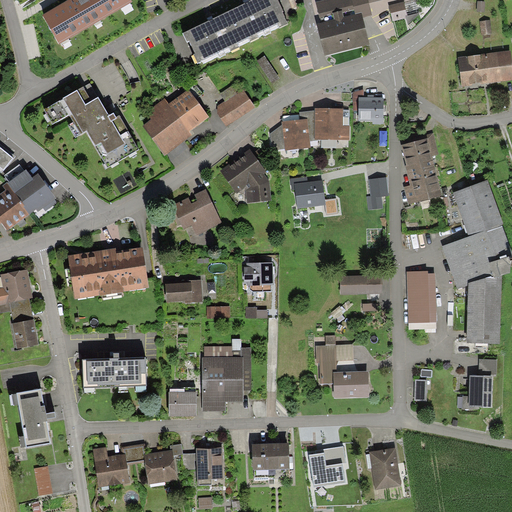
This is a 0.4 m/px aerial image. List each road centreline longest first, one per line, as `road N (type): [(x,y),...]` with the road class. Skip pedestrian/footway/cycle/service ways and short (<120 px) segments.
road 1 (residential): [(37,241),(73,427),(398,421)]
road 2 (residential): [(394,85),(398,421)]
road 3 (residential): [(96,219),(182,172),(286,98),(387,58)]
road 4 (residential): [(31,92),(205,0)]
road 5 (residential): [(0,123),(76,186),(96,219)]
road 6 (residential): [(394,85),(451,121),(511,116)]
